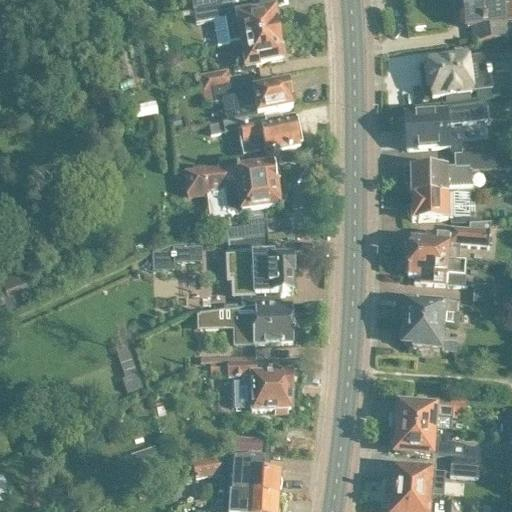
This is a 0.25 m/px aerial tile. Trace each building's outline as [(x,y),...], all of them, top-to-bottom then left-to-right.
[(193,0),(194,0),(192,2),(194,12),(222,7),(235,4),(234,0),(193,0)] [(472,29),(474,44),(507,39),(505,24),(511,22),(511,5),(511,6),(510,0),(461,0),(466,30),(472,29)] [(222,7),(194,12),(196,25),(215,22),(217,32),(220,48),(229,46),(280,37),(280,35),(281,31),(280,27),(278,25),(276,12),(249,16),(249,14),(238,17),(235,4),(222,7)] [(280,37),(229,46),(232,63),(234,72),(241,71),(246,70),(246,71),(259,69),(259,67),(284,62),(282,51),(284,48),(283,42),(281,40),(280,37)] [(428,65),(432,97),(432,100),(472,95),(472,93),(492,90),(487,58),(467,61),(467,59),(428,65)] [(231,87),(228,73),(200,78),(203,93),(212,91),(231,87)] [(292,111),(290,101),(293,97),(292,90),(289,88),(288,85),(242,95),(241,85),(231,87),(212,91),(215,104),(221,103),(225,125),(246,121),(292,111)] [(445,114),(404,118),(407,153),(450,150),(447,122),(464,120),(464,124),(477,123),(476,109),(445,111),(445,114)] [(294,120),(240,130),(243,143),(241,144),(245,168),(268,163),(266,156),(300,149),(300,148),(302,143),(302,138),(297,136),(294,120)] [(225,125),(212,128),(214,137),(227,135),(225,125)] [(486,144),(461,146),(462,157),(487,155),(486,144)] [(410,172),(405,172),(405,186),(411,186),(411,197),(447,196),(455,196),(473,196),(475,196),(477,191),(472,189),(472,175),(511,171),(511,152),(487,155),(462,157),(454,158),(454,169),(410,170),(410,172)] [(279,211),(276,185),(280,181),(279,174),(274,172),(274,169),(241,173),(240,168),(184,175),(188,202),(211,199),(210,194),(225,193),(228,217),(229,217),(231,220),(238,219),(240,216),(279,211)] [(411,209),(407,213),(408,218),(411,222),(411,224),(447,223),(447,221),(463,220),(463,202),(473,202),(473,196),(455,196),(447,196),(411,197),(411,209)] [(474,200),(473,211),(494,214),(495,203),(474,200)] [(407,247),(406,260),(454,264),(456,248),(487,251),(490,225),(469,226),(469,232),(450,230),(449,238),(418,236),(418,242),(410,241),(410,247),(407,247)] [(268,239),(267,226),(227,230),(229,243),(268,239)] [(269,251),(268,239),(229,243),(230,255),(269,251)] [(7,265),(13,278),(35,268),(29,255),(7,265)] [(293,297),(292,279),(293,279),(293,266),(295,266),(295,258),(287,258),(287,261),(273,261),(273,257),(226,258),(227,285),(231,285),(231,298),(240,298),(241,311),(273,309),(279,309),(279,297),(279,299),(285,299),(285,297),(293,297)] [(406,260),(405,274),(408,274),(407,280),(415,280),(414,286),(456,290),(464,291),(466,265),(454,264),(406,260)] [(40,292),(31,272),(11,281),(20,301),(40,292)] [(493,300),(494,288),(474,286),(473,299),(493,300)] [(508,314),(509,302),(493,300),(473,299),(472,311),(508,314)] [(402,310),(401,322),(406,323),(406,325),(446,329),(446,328),(459,329),(461,305),(417,301),(416,305),(407,305),(407,310),(402,310)] [(292,347),(291,309),(279,309),(273,309),(241,311),(222,312),(223,323),(250,321),(249,315),(255,315),(256,323),(252,323),(252,328),(239,328),(240,348),(292,347)] [(401,330),(400,342),(404,343),(404,346),(413,347),(413,351),(457,354),(458,343),(447,343),(447,341),(445,341),(446,329),(406,325),(405,330),(401,330)] [(253,358),(232,358),(231,348),(214,349),(215,362),(254,361),(253,358)] [(292,395),(292,383),(296,383),(295,374),(257,375),(256,365),(210,367),(210,377),(228,377),(228,381),(250,380),(251,399),(242,399),(242,411),(251,411),(251,415),(271,414),(271,413),(291,413),(290,395),(292,395)] [(393,415),(392,431),(440,435),(448,435),(450,421),(459,422),(459,417),(466,417),(467,403),(451,402),(450,410),(398,406),(397,415),(393,415)] [(438,459),(440,435),(392,431),(391,446),(395,446),(394,455),(438,459)] [(471,451),(452,450),(451,468),(470,470),(471,451)] [(218,477),(218,495),(221,495),(228,495),(231,495),(231,496),(278,499),(279,493),(279,492),(280,491),(280,490),(280,489),(281,488),(281,487),(281,486),(281,485),(281,484),(281,483),(280,482),(280,481),(279,480),(280,475),(263,474),(264,465),(233,463),(233,458),(219,457),(219,460),(222,477),(218,477)] [(219,460),(192,464),(195,481),(218,477),(222,477),(219,460)] [(478,470),(470,470),(451,468),(450,480),(477,482),(478,470)] [(388,479),(387,495),(434,499),(436,474),(393,471),(392,480),(388,479)] [(472,505),(473,485),(455,484),(454,504),(472,505)] [(278,511),(279,507),(279,503),(278,499),(231,496),(231,495),(221,495),(221,511),(278,511)] [(387,495),(386,511),(390,511),(389,511),(449,511),(451,500),(434,499),(387,495)]
